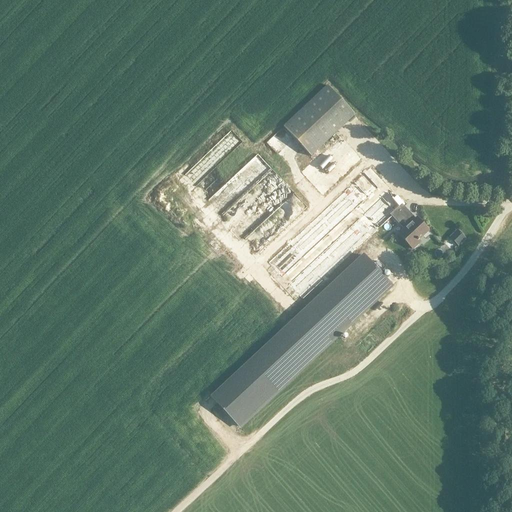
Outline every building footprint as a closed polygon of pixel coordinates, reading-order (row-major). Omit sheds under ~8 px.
[(328,86),(283,127),(311,157),(355,115),(328,86)] [(228,133),(179,176),(192,190),(196,186),(206,198),(225,182),(212,168),(238,145),(228,133)] [(299,175),(322,197),(359,158),(336,137),(299,175)] [(231,199),(267,167),(258,157),(222,188),(231,199)] [(369,168),(268,263),(302,300),(354,251),(377,231),(392,217),(404,230),(415,219),(402,206),(403,205),(369,168)] [(296,193),(292,198),(303,205),(306,200),(296,193)] [(398,235),(412,249),(419,243),(417,241),(428,231),(416,218),(415,219),(404,230),(398,235)] [(160,219),(157,224),(163,228),(166,223),(160,219)] [(457,230),(449,237),(458,246),(466,239),(457,230)] [(320,353),(392,286),(364,256),(293,323),(212,398),(240,427),(320,353)] [(239,303),(246,296),(238,289),(232,296),(239,303)] [(265,310),(255,318),(265,332),(276,324),(265,310)]
